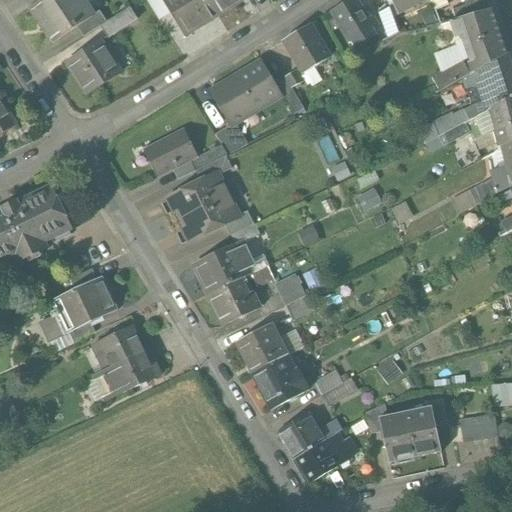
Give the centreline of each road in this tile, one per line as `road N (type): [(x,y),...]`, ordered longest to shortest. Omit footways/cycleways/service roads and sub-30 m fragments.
road 1 (residential): [(76,144),(308,511)]
road 2 (residential): [(313,0),(76,144)]
road 3 (residential): [(0,26),(76,144)]
